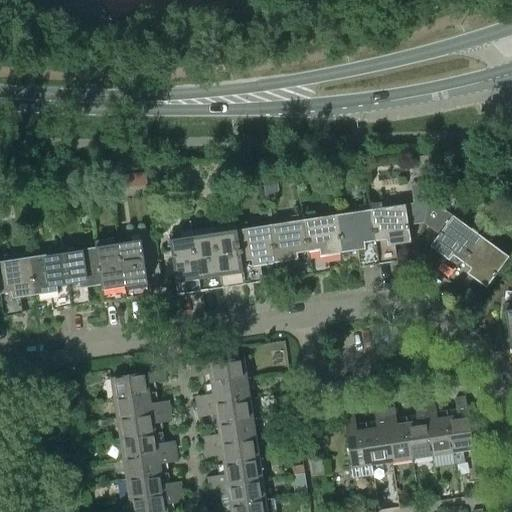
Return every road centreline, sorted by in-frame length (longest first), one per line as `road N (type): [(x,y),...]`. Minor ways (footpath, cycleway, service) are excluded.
road 1 (residential): [(497,383),(488,366),(399,304),(0,361)]
road 2 (secondary): [(45,103),(195,112),(388,102),(511,75)]
road 3 (secondary): [(488,44),(207,93),(45,103)]
